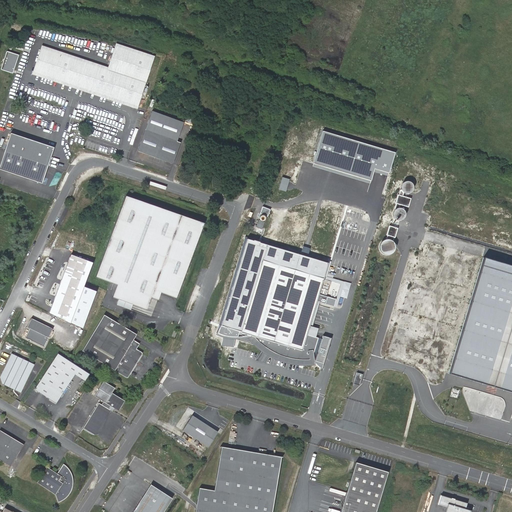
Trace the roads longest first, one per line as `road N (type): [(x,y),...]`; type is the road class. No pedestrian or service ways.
road 1 (residential): [(174,384),(511,485)]
road 2 (residential): [(0,324),(81,166),(102,162),(237,207)]
road 3 (unknown): [(118,168),(128,114),(31,77),(37,48)]
road 4 (residential): [(237,207),(174,384)]
road 5 (residential): [(110,470),(0,403)]
